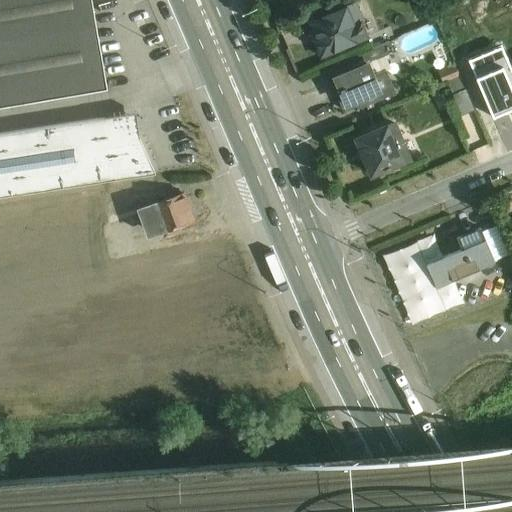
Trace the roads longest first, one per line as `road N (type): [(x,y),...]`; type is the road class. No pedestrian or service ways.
road 1 (primary): [(303,251),(329,318),(436,511)]
road 2 (primary): [(194,0),(303,251)]
road 3 (residential): [(303,251),(511,163)]
